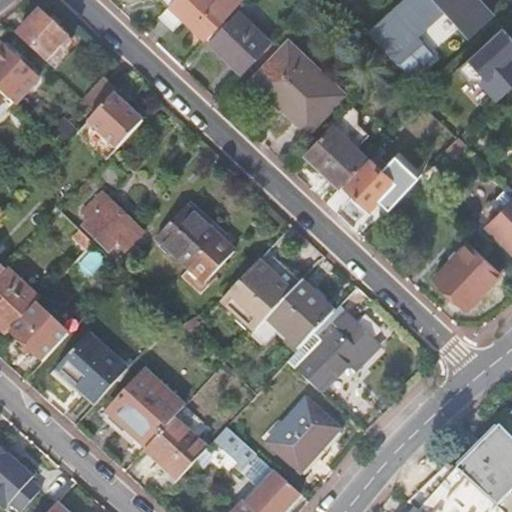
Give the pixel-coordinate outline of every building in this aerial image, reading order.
[(172,0),(168,5),(205,40),(241,0),(172,0)] [(401,0),(369,30),(399,63),(412,77),(435,55),(423,41),(414,32),(427,21),(428,22),(444,7),(466,32),(464,34),(466,36),(468,34),(489,14),(491,17),(493,15),(479,0),(401,0)] [(37,12),(16,36),(45,62),(59,46),(63,49),(70,42),(66,39),(66,38),(37,12)] [(241,74),(270,42),(237,12),(208,43),(241,74)] [(287,43),(252,80),(254,81),(256,78),(283,103),(281,105),(308,130),(342,94),(315,69),(287,43)] [(4,48),(0,51),(0,92),(15,106),(38,80),(4,48)] [(511,55),(491,75),(506,92),(511,86),(511,55)] [(104,79),(84,101),(96,113),(114,94),(116,91),(104,79)] [(96,113),(87,123),(116,150),(143,121),(114,94),(96,113)] [(367,159),(330,125),(303,154),(339,189),(343,185),(367,159)] [(455,138),(444,149),(451,156),(465,143),(458,135),(455,138)] [(368,158),(367,159),(343,185),(353,194),(349,198),(365,212),(393,182),(368,158)] [(499,212),(486,226),(511,251),(511,190),(507,186),(490,202),(499,212)] [(91,219),(84,226),(110,250),(113,247),(117,243),(122,247),(123,245),(127,249),(139,236),(105,204),(97,197),(83,212),(91,219)] [(224,232),(192,201),(186,207),(219,238),(220,237),(224,232)] [(186,207),(157,239),(186,266),(190,269),(218,239),(219,238),(186,207)] [(77,228),(68,237),(81,250),(90,241),(77,228)] [(221,242),(218,239),(190,269),(205,283),(233,253),(221,242)] [(468,242),(434,278),(461,303),(467,308),(500,273),(468,242)] [(108,253),(107,254),(126,272),(132,265),(126,260),(113,247),(110,250),(108,253)] [(126,260),(132,265),(142,255),(136,249),(126,260)] [(251,270),(222,300),(255,332),(256,332),(267,318),(301,282),(268,251),(251,270)] [(0,274),(0,329),(6,335),(9,331),(35,304),(39,300),(6,269),(5,270),(0,274)] [(190,269),(183,277),(198,291),(205,283),(190,269)] [(255,332),(252,336),(265,348),(280,330),(290,339),(301,349),(334,312),(301,282),(267,318),(256,332),(255,332)] [(35,304),(9,331),(42,361),(68,334),(35,304)] [(289,362),(288,362),(322,393),(345,368),(349,364),(357,371),(366,362),(341,338),(356,323),(339,307),(334,312),(301,349),(289,362)] [(197,318),(182,324),(192,333),(202,323),(197,318)] [(95,404),(131,365),(121,356),(118,360),(88,333),(55,369),(95,404)] [(171,355),(159,367),(187,395),(205,376),(191,362),(184,368),(171,355)] [(260,368),(248,381),(258,390),(270,377),(260,368)] [(174,419),(184,408),(145,373),(109,411),(111,413),(105,419),(142,454),(145,450),(174,419)] [(307,401),(268,444),(297,471),(309,458),(319,448),(321,450),(338,431),(307,401)] [(145,450),(179,480),(198,460),(207,450),(174,419),(145,450)] [(466,478),(496,505),(503,511),(511,511),(511,439),(499,427),(496,430),(495,429),(489,435),(459,465),(460,466),(456,470),(466,478)] [(234,435),(227,428),(207,450),(198,460),(207,467),(229,443),(254,466),(260,459),(234,435)] [(0,446),(0,505),(4,509),(10,502),(20,511),(41,489),(30,479),(36,472),(20,457),(16,461),(8,454),(0,446)] [(299,511),(307,502),(275,473),(237,511),(299,511)] [(437,511),(489,511),(496,505),(466,478),(460,485),(437,511)]
